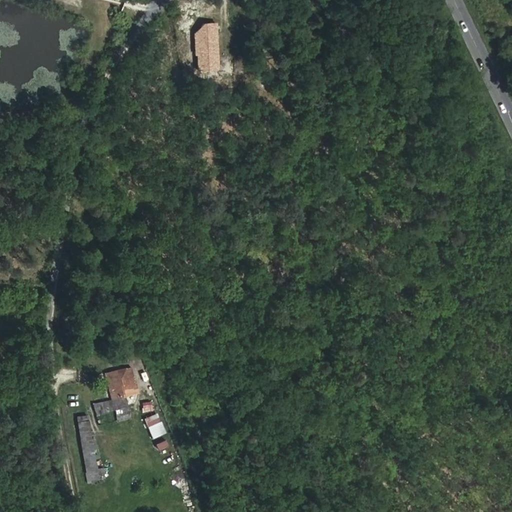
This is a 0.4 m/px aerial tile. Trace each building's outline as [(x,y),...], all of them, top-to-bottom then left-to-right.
[(84,276),(85,268),(77,267),(76,275),(84,276)] [(137,392),(131,367),(105,373),(108,388),(113,387),(116,397),(137,392)] [(128,414),(124,397),(94,404),(96,412),(117,408),(119,416),(128,414)] [(149,400),(140,402),(142,412),(151,409),(149,400)] [(142,417),(150,438),(164,433),(156,412),(142,417)] [(96,470),(87,415),(76,417),(88,483),(95,482),(96,484),(105,482),(103,469),(96,470)] [(158,454),(170,450),(165,438),(154,443),(158,454)]
